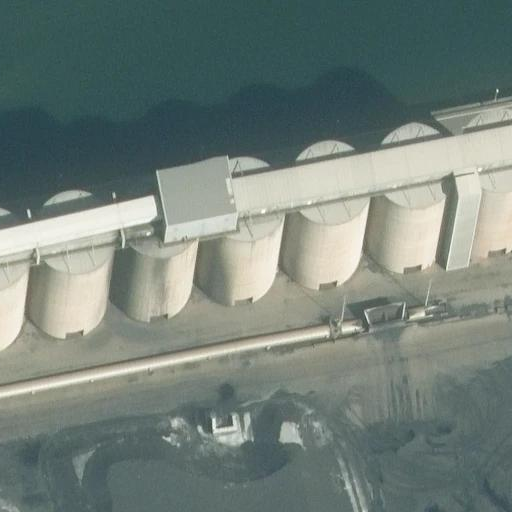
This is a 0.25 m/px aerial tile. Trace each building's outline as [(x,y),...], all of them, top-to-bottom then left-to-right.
[(455,243),(458,246),(463,250),(469,254),(476,257),(483,259),(490,259),(497,258),(503,257),(510,254),(511,251),(511,183),(505,180),(498,178),(491,177),(484,177),(477,178),(471,181),(465,185),(459,189),(455,195),(451,201),(449,207),(448,214),(448,218),(448,222),(448,226),(449,229),(450,233),(452,236),(453,240),(455,243)] [(432,263),(436,257),(440,252),(442,248),(443,244),(444,240),(444,236),(444,232),(443,228),(442,224),(441,220),(439,216),(437,210),(432,204),(427,200),(421,196),(414,194),(408,193),(401,192),(394,193),(387,195),(381,199),(376,203),(371,208),(367,213),(364,220),(362,226),(362,233),(362,240),(364,247),(367,253),(371,259),(375,264),(381,268),(387,271),(394,273),(400,274),(407,274),(414,273),(421,270),(427,267),(432,263)] [(357,254),(356,245),(354,238),(350,230),(345,225),(339,220),(332,216),(325,214),(317,212),(309,213),(301,215),(298,217),(293,220),(287,225),(282,231),(278,238),(276,245),(275,249),(275,254),(276,261),(278,268),(281,275),(286,282),(293,287),(299,291),(303,293),(308,294),(315,295),(319,295),(324,294),(332,292),(338,289),(344,284),(349,278),(354,270),(356,262),(357,254)] [(448,214),(439,216),(441,220),(442,224),(443,228),(444,232),(444,236),(444,240),(443,244),(442,248),(440,252),(445,273),(467,268),(464,257),(461,258),(458,246),(455,243),(453,240),(452,236),(450,233),(449,229),(448,226),(448,222),(448,218),(448,214)] [(272,271),(271,262),(269,255),(264,247),(260,241),(254,236),(247,233),(240,230),(232,229),(224,230),(216,232),(213,234),(208,236),(202,242),(196,248),(193,255),(191,262),(190,266),(190,271),(190,278),(192,285),(196,292),(201,299),(207,304),(213,308),(218,310),(222,311),(229,312),(234,312),(239,311),(246,309),(253,306),(259,301),(264,295),(268,287),(271,279),(272,271)] [(188,286),(188,285),(187,277),(185,269),(181,262),(176,256),(170,251),(163,248),(156,245),(148,244),(140,245),(132,247),(129,249),(124,251),(118,256),(113,263),(109,269),(107,277),(106,281),(106,285),(107,293),(109,300),(112,307),(117,314),(124,319),(130,323),(134,325),(139,326),(146,327),(150,327),(155,326),(163,324),(169,320),(175,316),(180,310),(185,302),(187,294),(188,286)] [(103,304),(103,303),(102,294),(99,287),(95,279),(91,274),(84,269),(78,265),(71,263),(62,262),(54,262),(47,264),(43,266),(38,269),(32,274),(27,280),(24,287),(21,294),(21,298),(20,303),(21,310),(23,318),(27,325),(31,331),(38,336),(44,340),(49,342),(53,343),(60,344),(64,344),(69,343),(77,341),(83,338),(89,333),(95,327),(99,320),(102,311),(103,304)] [(19,321),(19,320),(18,312),(15,304),(11,297),(7,291),(0,286),(0,285),(0,354),(5,350),(11,344),(15,337),(18,329),(19,321)]
